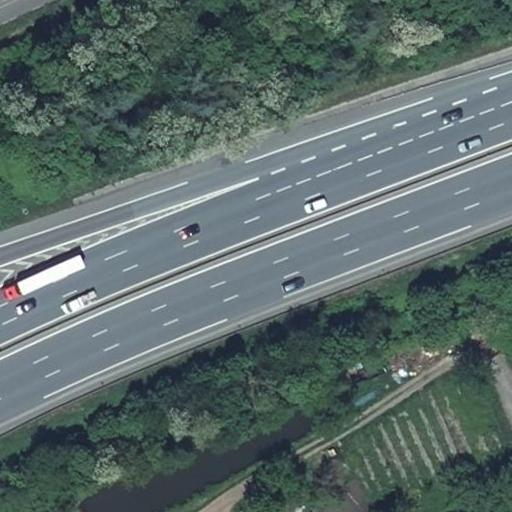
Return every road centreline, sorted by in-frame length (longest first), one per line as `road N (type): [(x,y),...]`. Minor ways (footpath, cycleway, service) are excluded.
road 1 (trunk): [(0,389),(215,292),(511,181)]
road 2 (unknown): [(146,511),(450,357),(468,360),(511,434)]
road 3 (trunk): [(275,200),(0,315)]
road 4 (trunk): [(275,200),(171,204),(0,257)]
road 5 (trunk): [(511,111),(275,200)]
